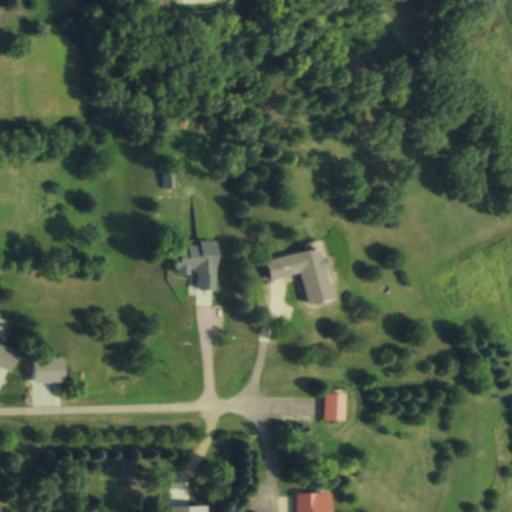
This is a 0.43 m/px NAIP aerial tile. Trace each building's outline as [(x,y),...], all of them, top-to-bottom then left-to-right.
[(211,241),(170,241),(169,274),(191,274),(191,289),(211,290),(211,241)] [(259,259),(264,280),(294,273),(302,304),(329,297),(316,245),(259,259)] [(0,368),(7,371),(15,352),(0,346),(0,368)] [(30,382),(60,382),(60,357),(30,357),(30,382)] [(340,393),(319,393),(319,420),(340,420),(340,393)]
